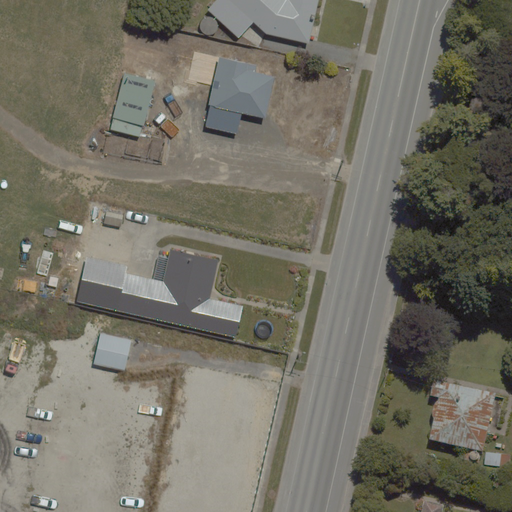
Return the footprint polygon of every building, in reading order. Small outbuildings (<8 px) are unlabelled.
[(306,47),(315,0),(215,0),(205,11),(237,43),(252,27),(264,39),(306,47)] [(286,136),(299,76),(244,64),(242,74),(221,70),(210,120),(286,136)] [(233,341),(241,308),(208,301),(216,263),(171,252),(164,283),(123,274),(114,314),(233,341)] [(132,346),(100,337),(91,368),(123,377),(132,346)] [(494,397),(438,387),(427,445),(482,455),(494,397)] [(202,507),(213,457),(164,447),(155,487),(130,482),(124,510),(132,511),(174,511),(177,501),(202,507)]
